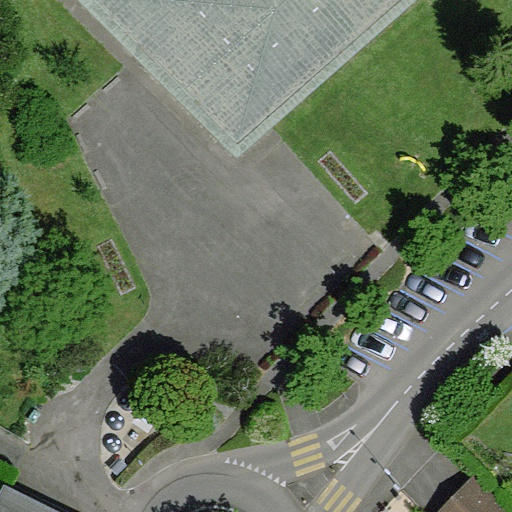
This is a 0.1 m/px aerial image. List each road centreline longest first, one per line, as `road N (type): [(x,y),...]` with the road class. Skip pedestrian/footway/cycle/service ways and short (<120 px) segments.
road 1 (residential): [(290,511),(511,297)]
road 2 (residential): [(280,511),(239,482),(210,480),(182,488),(156,511)]
